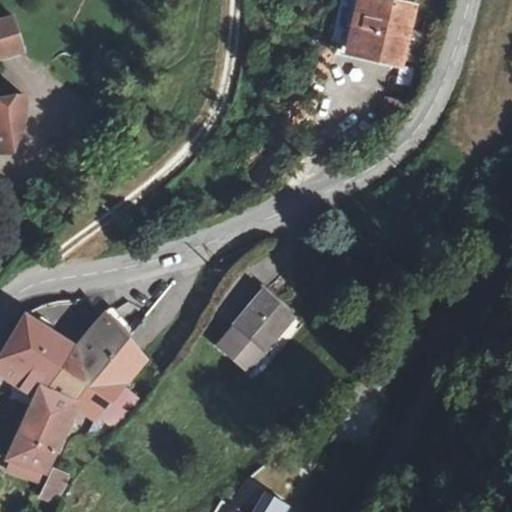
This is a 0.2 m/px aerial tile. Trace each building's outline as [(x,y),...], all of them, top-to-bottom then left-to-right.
[(368,5),(360,62),(410,69),(418,12),(368,5)] [(0,54),(14,50),(7,26),(0,27),(0,54)] [(0,101),(0,154),(13,154),(26,126),(22,99),(0,101)] [(21,183),(2,225),(15,229),(33,188),(21,183)] [(166,328),(152,311),(131,328),(145,345),(166,328)] [(112,324),(106,330),(128,353),(133,349),(134,348),(112,324)] [(33,404),(79,423),(104,374),(128,353),(106,330),(97,340),(89,348),(85,344),(70,359),(23,330),(15,344),(0,369),(0,424),(21,431),(33,404)] [(245,330),(214,371),(229,381),(217,398),(238,414),(280,356),(245,330)] [(104,374),(79,423),(100,431),(123,445),(144,414),(141,412),(123,401),(144,373),(128,353),(104,374)] [(202,387),(217,398),(229,381),(214,371),(202,387)] [(6,465),(46,485),(79,423),(33,404),(21,431),(6,465)] [(62,511),(70,496),(46,485),(36,510),(41,511),(62,511)] [(291,511),(294,507),(268,493),(257,511),(291,511)]
